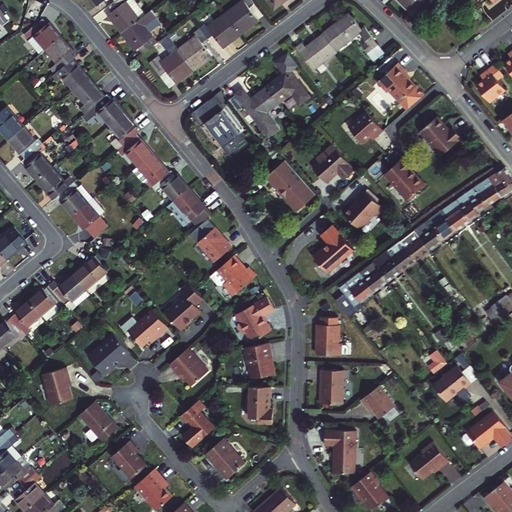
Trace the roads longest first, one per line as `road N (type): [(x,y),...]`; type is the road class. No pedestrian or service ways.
road 1 (residential): [(164,120),(240,212),(290,294),(299,331),(296,437),(333,511)]
road 2 (residential): [(164,120),(321,0)]
road 3 (residential): [(58,0),(164,120)]
road 4 (residential): [(0,173),(51,242),(0,293)]
